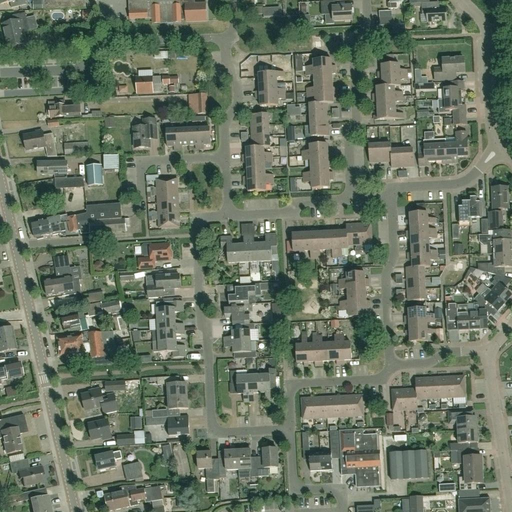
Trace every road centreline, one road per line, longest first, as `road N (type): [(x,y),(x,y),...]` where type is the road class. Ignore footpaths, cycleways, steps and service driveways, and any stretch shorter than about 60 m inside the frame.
road 1 (unclassified): [(75,511),(0,166)]
road 2 (unclassified): [(290,430),(217,432),(211,425),(194,225),(228,216)]
road 3 (residential): [(352,200),(352,60),(364,36),(364,0)]
road 4 (residential): [(388,367),(390,197)]
road 5 (residential): [(500,148),(491,136),(482,24),(458,0)]
road 6 (residential): [(290,430),(288,385),(378,383),(388,367)]
road 7 (residential): [(511,506),(487,354)]
road 8 (residential): [(87,68),(104,42),(225,38)]
road 9 (residential): [(136,208),(142,159),(226,158)]
road 10 (residential): [(390,197),(391,188),(468,179),(500,148)]
road 11 (residential): [(341,511),(341,488),(293,489),(290,430)]
road 12 (residential): [(228,216),(352,200)]
road 13 (residential): [(226,158),(223,123),(236,101),(225,38)]
